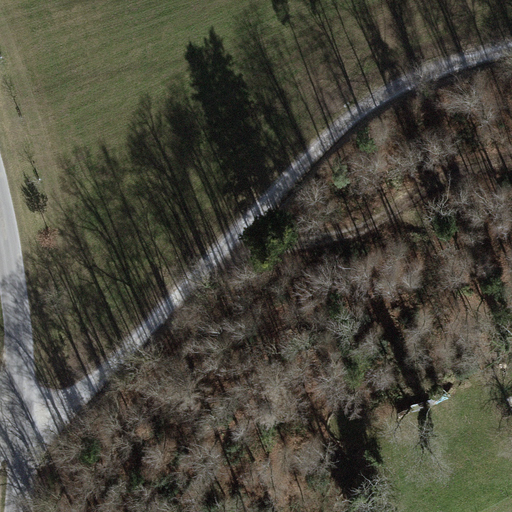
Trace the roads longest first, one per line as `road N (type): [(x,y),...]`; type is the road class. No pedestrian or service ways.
road 1 (track): [(0,410),(62,400),(101,380),(323,143),(374,102),(432,72),(511,48)]
road 2 (track): [(199,274),(358,228),(450,178),(511,163)]
road 3 (unclassified): [(0,204),(19,349),(17,511)]
